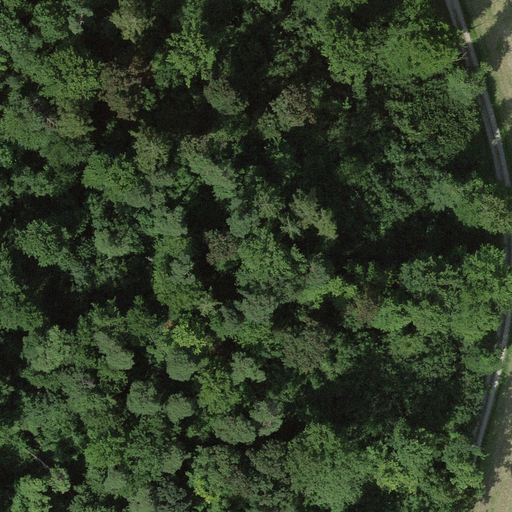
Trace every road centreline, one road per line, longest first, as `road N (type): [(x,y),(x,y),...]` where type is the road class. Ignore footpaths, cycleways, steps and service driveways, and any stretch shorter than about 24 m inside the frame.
road 1 (track): [(456,511),(511,285)]
road 2 (track): [(511,207),(454,0)]
